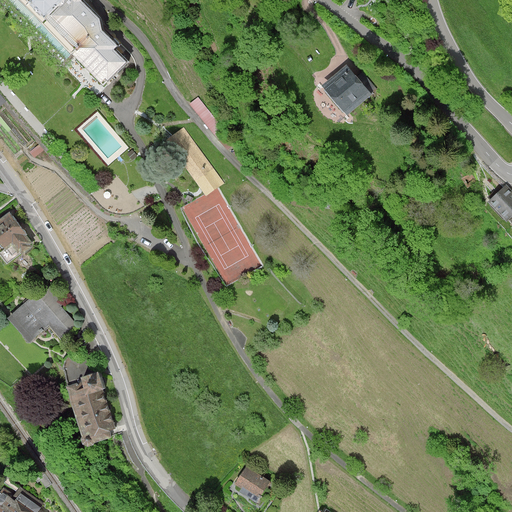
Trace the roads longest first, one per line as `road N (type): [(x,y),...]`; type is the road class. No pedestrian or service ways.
road 1 (unclassified): [(0,164),(57,242),(105,340),(149,464),(193,511)]
road 2 (motorway): [(263,511),(218,450),(0,218)]
road 3 (tertiary): [(511,174),(407,62),(323,0)]
road 4 (motorway): [(0,382),(111,511)]
road 5 (tertiary): [(432,0),(468,78),(511,123)]
